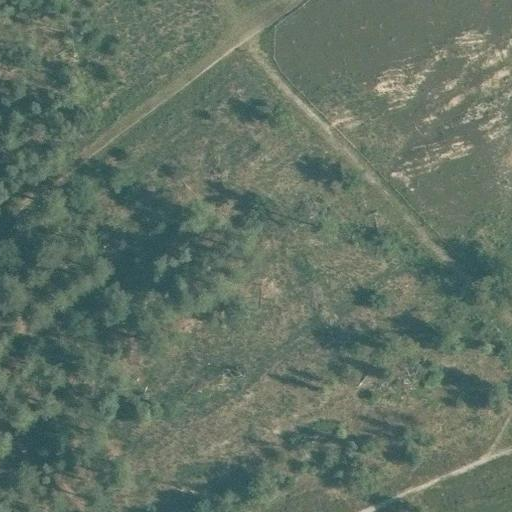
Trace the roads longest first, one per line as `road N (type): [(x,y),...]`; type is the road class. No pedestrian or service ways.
road 1 (track): [(223,32),(299,115),(511,301)]
road 2 (track): [(0,197),(223,32)]
